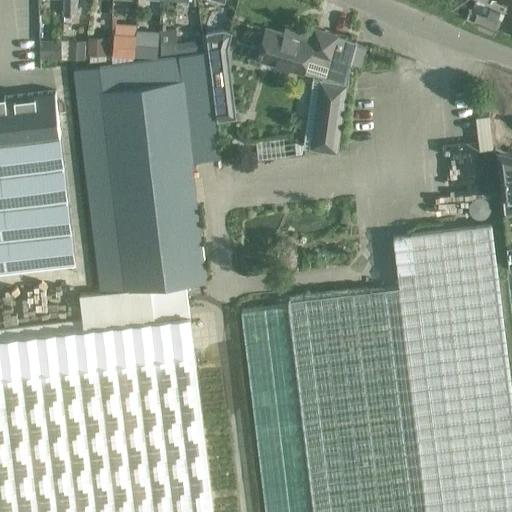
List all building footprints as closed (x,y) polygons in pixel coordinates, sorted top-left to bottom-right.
[(77,0),(63,0),(64,15),(77,15),(77,0)] [(499,13),(489,9),(486,17),(496,21),(499,13)] [(338,150),(350,64),(350,63),(361,66),(366,47),(356,44),(356,41),(357,41),(337,35),(314,28),(312,40),(283,31),(283,32),(266,27),(257,57),(302,71),(313,74),(303,145),(338,150)] [(222,28),(205,30),(208,51),(208,59),(225,57),(224,46),(228,29),(222,28)] [(159,30),(160,55),(176,55),(175,30),(159,30)] [(136,52),(157,53),(158,32),(137,31),(136,52)] [(88,53),(89,54),(89,61),(109,61),(110,37),(88,36),(88,53)] [(116,37),(116,55),(133,56),(134,38),(116,37)] [(62,57),(61,39),(39,40),(40,58),(62,57)] [(66,57),(85,58),(86,40),(67,39),(66,57)] [(83,328),(0,337),(0,511),(213,511),(189,316),(185,280),(206,278),(191,160),(220,156),(208,59),(208,51),(75,67),(101,291),(79,294),(83,328)] [(55,91),(56,91),(56,90),(5,96),(5,95),(4,95),(0,95),(0,267),(76,259),(60,130),(59,130),(55,91)] [(511,98),(508,97),(498,125),(511,130),(511,98)] [(491,131),(489,112),(477,114),(480,132),(491,131)] [(511,152),(502,152),(500,208),(511,208),(511,152)] [(511,511),(511,398),(491,224),(392,236),(399,284),(288,298),(314,511),(511,511)]
